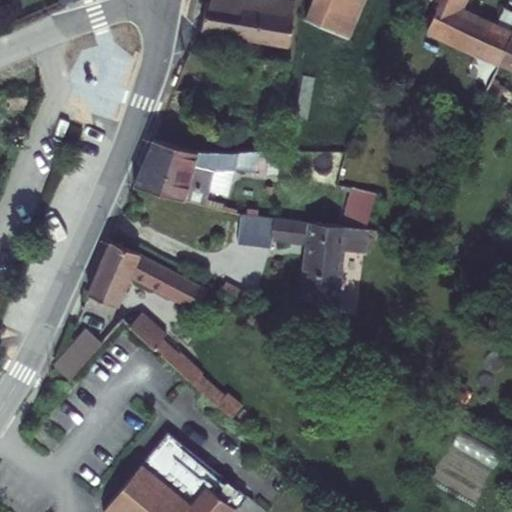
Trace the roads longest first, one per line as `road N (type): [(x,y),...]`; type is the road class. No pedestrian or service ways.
road 1 (tertiary): [(0,406),(127,140),(175,0)]
road 2 (residential): [(140,0),(0,49)]
